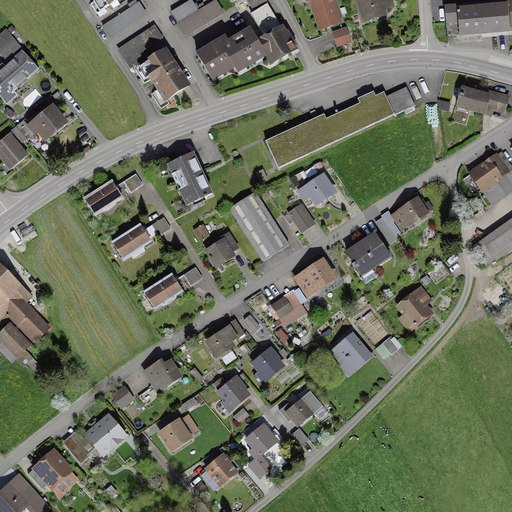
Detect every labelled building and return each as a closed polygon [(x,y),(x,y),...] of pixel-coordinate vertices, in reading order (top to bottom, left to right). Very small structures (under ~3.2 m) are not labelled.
[(117,0),(97,0),(104,9),(117,0)] [(257,44),(264,56),(269,65),(293,50),(292,48),(295,46),(287,32),(284,34),(280,27),(263,0),(246,0),(254,12),(250,15),(258,28),(265,23),(270,31),(267,33),(269,37),(257,44)] [(308,0),(319,30),(340,23),(331,0),(308,0)] [(391,7),(388,0),(363,0),(357,2),(363,22),(384,16),(382,10),(391,7)] [(215,1),(177,23),(185,36),(222,13),(215,1)] [(146,14),(138,3),(101,27),(109,39),(146,14)] [(507,32),(506,30),(504,7),(483,9),(482,5),(445,8),(448,37),(507,32)] [(161,39),(154,28),(118,51),(125,62),(161,39)] [(262,58),(264,56),(257,44),(249,32),(228,45),(225,39),(197,56),(210,79),(221,73),(221,74),(233,68),(235,72),(244,67),(244,68),(254,62),(253,61),(261,56),(262,58)] [(19,52),(4,34),(0,37),(0,54),(7,62),(19,52)] [(344,39),(334,42),(336,48),(346,44),(344,39)] [(187,86),(164,51),(142,66),(165,101),(187,86)] [(35,71),(21,54),(0,72),(0,95),(3,99),(35,71)] [(461,90),(457,108),(484,115),(485,108),(504,113),(508,98),(489,93),(488,97),(461,90)] [(265,142),(277,170),(414,106),(407,91),(387,101),(383,93),(325,120),(323,115),(265,142)] [(44,140),(64,123),(52,108),(28,128),(34,134),(37,132),(44,140)] [(26,140),(30,136),(20,125),(16,128),(26,140)] [(15,136),(19,133),(15,128),(11,132),(15,136)] [(8,135),(0,141),(0,158),(10,170),(26,156),(8,135)] [(511,169),(500,153),(470,175),(491,204),(511,188),(511,185),(505,175),(511,169)] [(211,195),(192,154),(171,164),(175,174),(172,175),(179,191),(182,189),(190,205),(203,198),(204,199),(206,198),(205,197),(211,195)] [(260,185),(267,182),(263,170),(255,173),(260,185)] [(297,176),(292,179),(295,185),(300,181),(297,176)] [(309,196),(315,206),(333,194),(322,177),(298,193),(303,201),(309,196)] [(123,183),(130,194),(136,189),(129,178),(123,182),(123,183)] [(121,199),(111,182),(84,200),(94,216),(121,199)] [(262,262),(288,246),(254,193),(228,209),(262,262)] [(426,214),(416,200),(391,216),(403,234),(412,228),(410,225),(426,214)] [(288,214),(301,233),(313,225),(301,206),(288,214)] [(511,249),(511,221),(482,243),(495,261),(511,249)] [(164,233),(157,222),(151,226),(158,237),(164,233)] [(401,235),(393,223),(387,227),(395,239),(401,235)] [(122,260),(149,243),(139,226),(112,243),(122,260)] [(198,229),(194,231),(198,239),(206,234),(202,227),(201,227),(200,226),(197,227),(198,229)] [(378,245),(375,242),(378,240),(374,235),(346,253),(353,265),(351,266),(353,269),(357,267),(362,274),(370,268),(371,270),(389,258),(380,244),(378,245)] [(211,259),(216,266),(231,256),(229,253),(235,249),(227,236),(221,240),(222,243),(207,252),(210,257),(209,258),(210,260),(211,259)] [(323,263),(322,262),(296,279),(304,291),(312,286),(315,291),(333,279),(328,271),(331,269),(326,261),(323,263)] [(0,265),(0,308),(33,342),(47,328),(23,303),(30,296),(0,265)] [(196,283),(189,271),(183,276),(190,287),(196,283)] [(154,310),(181,292),(171,276),(144,293),(154,310)] [(413,327),(430,314),(414,294),(398,307),(413,327)] [(292,311),(283,298),(271,306),(279,319),(292,311)] [(259,327),(249,316),(243,321),(253,332),(259,327)] [(243,335),(235,323),(206,342),(217,358),(219,357),(225,365),(235,358),(230,350),(232,348),(230,344),(243,335)] [(10,325),(0,335),(0,352),(11,363),(29,345),(10,325)] [(353,368),(369,355),(351,334),(335,347),(336,348),(329,354),(340,367),(347,361),(353,368)] [(393,356),(399,350),(389,339),(383,344),(393,356)] [(274,355),(270,349),(252,364),(266,381),(282,367),(272,356),(274,355)] [(16,359),(22,367),(32,358),(25,351),(16,359)] [(160,361),(143,372),(152,384),(158,380),(163,388),(179,377),(169,362),(163,367),(160,361)] [(220,404),(227,413),(247,396),(240,387),(242,385),(240,383),(238,385),(233,379),(225,386),(219,379),(213,384),(219,391),(218,392),(224,401),(220,404)] [(299,394),(307,387),(303,383),(295,389),(299,394)] [(132,400),(124,388),(111,397),(120,409),(132,400)] [(192,398),(181,405),(185,411),(196,404),(192,398)] [(288,404),(278,412),(287,422),(291,419),(297,426),(312,414),(301,401),(292,409),(288,404)] [(238,423),(247,415),(242,409),(233,417),(238,423)] [(102,455),(125,436),(108,417),(85,436),(86,437),(69,451),(80,464),(88,458),(81,449),(90,442),(102,455)] [(178,422),(175,423),(174,421),(167,425),(169,428),(160,434),(170,450),(189,438),(178,422)] [(259,478),(265,473),(270,469),(259,456),(274,443),(264,432),(267,430),(263,425),(245,440),(253,449),(249,453),(255,460),(248,466),(259,478)] [(299,445),(306,440),(298,430),(291,436),(299,445)] [(52,452),(34,469),(51,488),(70,472),(52,452)] [(235,473),(221,456),(206,469),(220,486),(235,473)] [(41,490),(46,486),(42,482),(37,486),(41,490)] [(44,511),(48,509),(36,495),(30,501),(15,484),(9,489),(7,487),(0,493),(0,511),(18,511),(25,506),(30,511),(44,511)]
